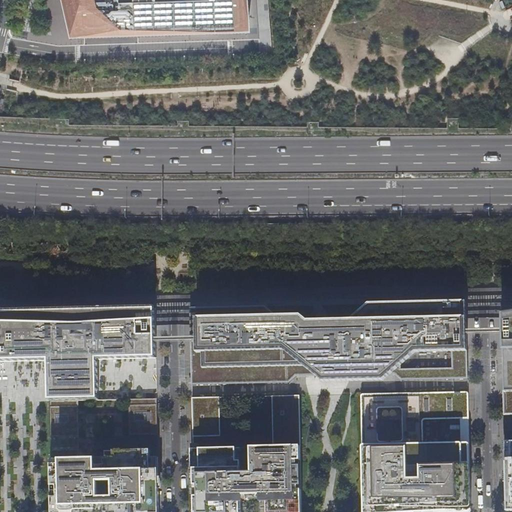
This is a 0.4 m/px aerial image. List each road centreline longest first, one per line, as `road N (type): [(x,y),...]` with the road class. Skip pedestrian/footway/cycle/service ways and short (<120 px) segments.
road 1 (residential): [(177,511),(172,296),(483,289),(489,511)]
road 2 (trunk): [(511,153),(152,156),(0,147)]
road 3 (trunk): [(0,190),(166,198),(511,192)]
